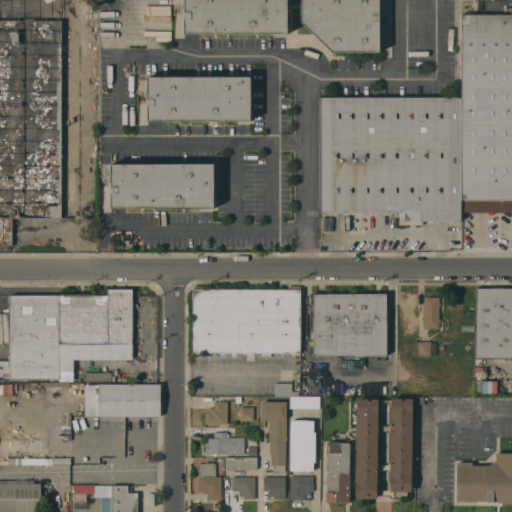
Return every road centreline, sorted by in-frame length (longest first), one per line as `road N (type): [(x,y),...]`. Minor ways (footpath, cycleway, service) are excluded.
road 1 (residential): [(511,268),(0,268)]
road 2 (residential): [(168,268),(178,337),(177,511)]
